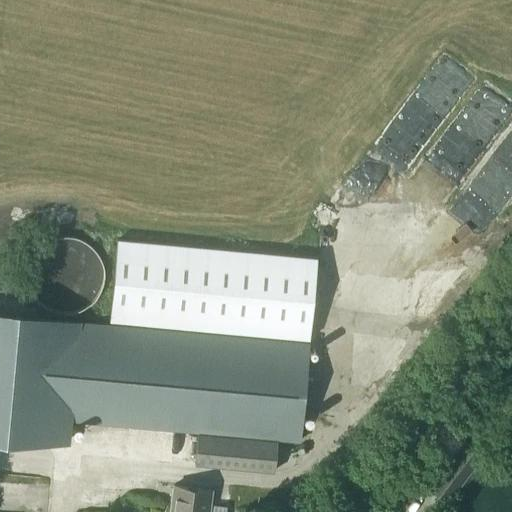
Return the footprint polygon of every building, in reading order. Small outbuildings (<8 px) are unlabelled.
[(103,279),(103,273),(103,265),(100,260),(95,251),(90,245),(82,240),(76,237),(65,235),(58,237),(53,238),(45,242),(39,246),(35,249),(31,256),(29,261),(28,266),(27,274),(27,279),(28,285),(30,290),(31,293),(36,300),(40,303),(47,308),(53,311),(61,312),(68,313),(73,312),(76,311),(86,306),(94,300),(99,290),(103,279)] [(309,338),(316,257),(117,238),(109,320),(294,337),(309,338)] [(67,419),(182,429),(299,440),(308,342),(304,341),(309,338),(294,337),(294,340),(44,317),(0,313),(0,435),(65,442),(67,419)] [(274,470),(277,440),(197,433),(194,463),(274,470)] [(447,500),(481,456),(460,440),(426,484),(447,500)] [(403,508),(414,496),(395,481),(385,494),(403,508)] [(208,511),(211,490),(173,485),(169,511),(208,511)]
